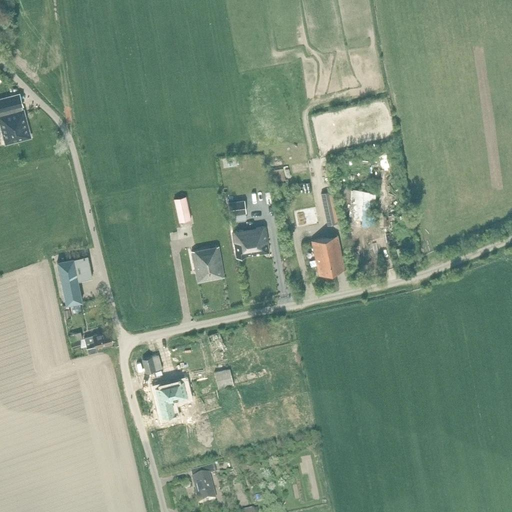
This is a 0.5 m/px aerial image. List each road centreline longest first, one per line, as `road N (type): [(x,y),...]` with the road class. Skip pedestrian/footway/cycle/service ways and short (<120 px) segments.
road 1 (unclassified): [(119,344),(385,286),(511,239)]
road 2 (unclassified): [(119,344),(69,137),(0,61)]
road 3 (unclassified): [(163,511),(119,344)]
